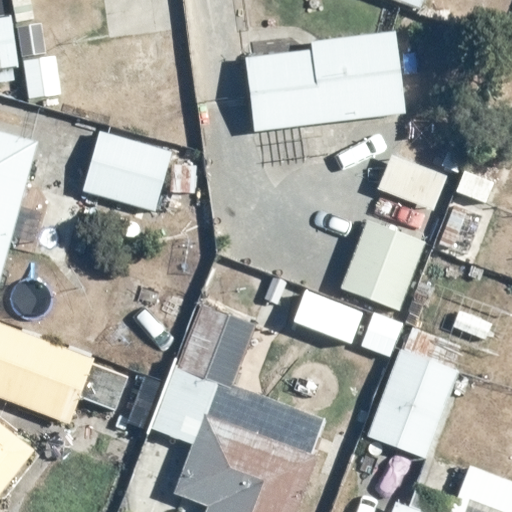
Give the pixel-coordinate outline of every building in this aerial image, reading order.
[(422,0),(385,0),(418,12),(422,0)] [(0,73),(14,72),(11,21),(0,21),(0,73)] [(182,25),(148,27),(151,90),(186,88),(182,25)] [(402,116),(393,34),(297,44),(298,53),(245,59),(253,132),(402,116)] [(58,62),(24,60),(22,99),(56,100),(58,62)] [(0,296),(42,142),(0,130),(0,296)] [(168,152),(97,134),(81,194),(152,213),(168,152)] [(445,172),(388,152),(373,191),(431,212),(445,172)] [(497,176),(460,162),(449,194),(486,208),(497,176)] [(422,242),(356,219),(331,290),(397,314),(422,242)] [(229,272),(215,309),(193,301),(148,428),(188,442),(165,507),(178,511),(179,511),(184,501),(205,508),(203,511),(294,511),(329,415),(238,383),(272,287),(229,272)] [(0,328),(0,400),(69,427),(79,402),(114,415),(128,379),(0,328)] [(457,372),(399,350),(365,439),(423,461),(457,372)] [(0,499),(36,455),(0,426),(0,499)] [(511,511),(511,485),(465,468),(453,500),(402,482),(390,511),(511,511)]
